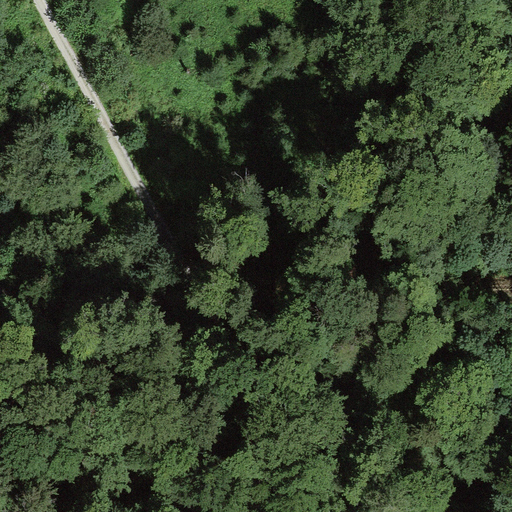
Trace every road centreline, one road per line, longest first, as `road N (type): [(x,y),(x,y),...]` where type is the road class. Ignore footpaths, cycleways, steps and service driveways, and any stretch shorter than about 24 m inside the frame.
road 1 (track): [(46,0),(220,334),(280,503)]
road 2 (track): [(0,291),(223,474),(283,511)]
